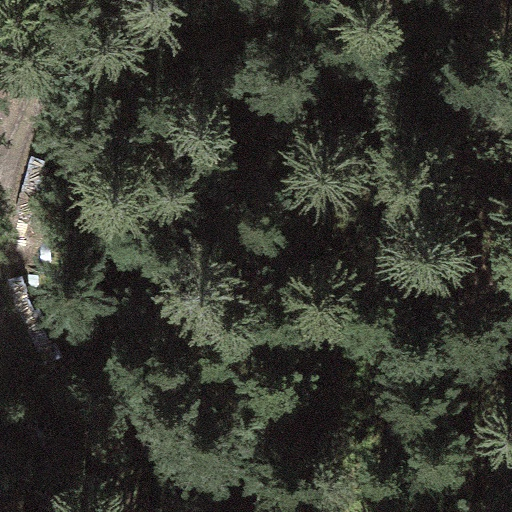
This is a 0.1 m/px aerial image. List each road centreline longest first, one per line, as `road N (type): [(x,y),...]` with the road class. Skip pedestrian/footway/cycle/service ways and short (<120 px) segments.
road 1 (track): [(49,72),(150,511)]
road 2 (track): [(0,193),(80,0)]
